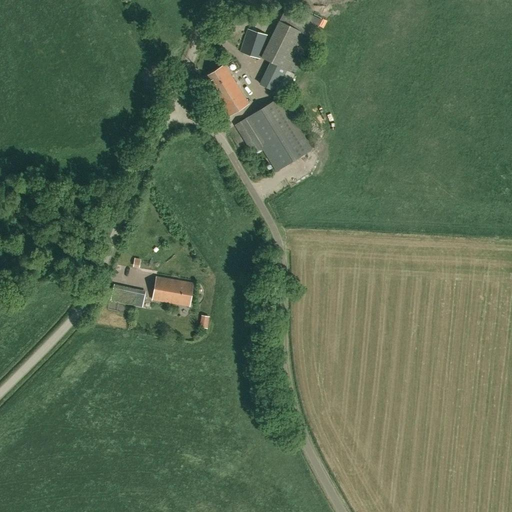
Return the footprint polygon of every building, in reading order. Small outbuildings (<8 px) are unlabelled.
[(284,11),(279,23),(261,58),(270,63),(260,85),(275,92),(277,88),(286,92),(317,27),(284,11)] [(260,59),(267,37),(247,31),(240,52),(260,59)] [(228,117),(248,104),(224,65),(204,78),(228,117)] [(280,98),(235,126),(253,154),(262,149),(276,172),(312,149),(280,98)] [(135,268),(142,269),(143,259),(136,258),(135,268)] [(189,307),(193,284),(157,277),(153,300),(189,307)] [(114,285),(112,297),(111,300),(134,305),(138,290),(114,285)]
